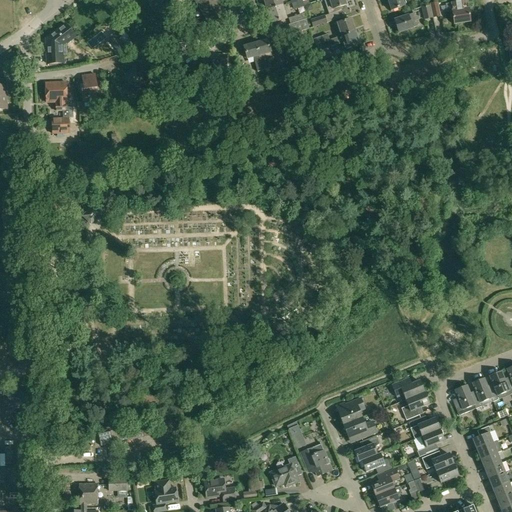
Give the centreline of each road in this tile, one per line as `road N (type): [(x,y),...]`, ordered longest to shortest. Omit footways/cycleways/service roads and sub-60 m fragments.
road 1 (residential): [(39,373),(23,32)]
road 2 (residential): [(367,0),(391,54),(481,37),(490,28),(487,0)]
road 3 (residential): [(46,511),(39,373)]
